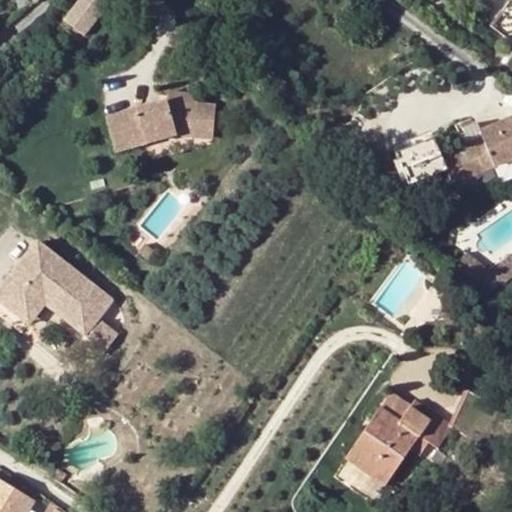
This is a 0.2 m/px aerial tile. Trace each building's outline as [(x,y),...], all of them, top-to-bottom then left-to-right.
[(76,0),(60,21),(82,36),(109,0),(76,0)] [(511,0),(507,0),(489,23),(509,37),(511,33),(511,0)] [(168,88),(165,101),(105,117),(115,151),(177,133),(193,135),(197,101),(198,91),(168,88)] [(212,103),(197,101),(193,135),(208,137),(212,103)] [(455,142),(434,150),(446,177),(489,160),(506,153),(511,166),(511,110),(473,126),(469,117),(448,126),(455,142)] [(511,166),(506,153),(489,160),(497,177),(511,171),(511,166)] [(405,251),(412,257),(418,245),(411,240),(405,251)] [(37,242),(3,286),(37,313),(45,303),(84,334),(97,317),(111,300),(37,242)] [(145,244),(139,252),(149,259),(155,252),(145,244)] [(454,266),(489,294),(511,276),(511,253),(488,269),(467,252),(454,266)] [(37,313),(3,286),(0,289),(0,304),(27,326),(37,313)] [(438,296),(444,319),(463,315),(458,291),(438,296)] [(97,317),(84,334),(89,338),(84,344),(101,357),(119,334),(97,317)] [(397,421),(408,406),(391,393),(380,409),(387,414),(397,421)] [(345,458),(357,467),(383,486),(429,421),(408,406),(397,421),(387,414),(372,434),(366,429),(345,458)] [(380,409),(366,429),(372,434),(387,414),(380,409)] [(58,469),(52,477),(61,483),(67,475),(58,469)] [(0,511),(26,511),(33,503),(0,482),(0,511)] [(43,511),(62,511),(57,509),(57,508),(49,503),(43,511)]
